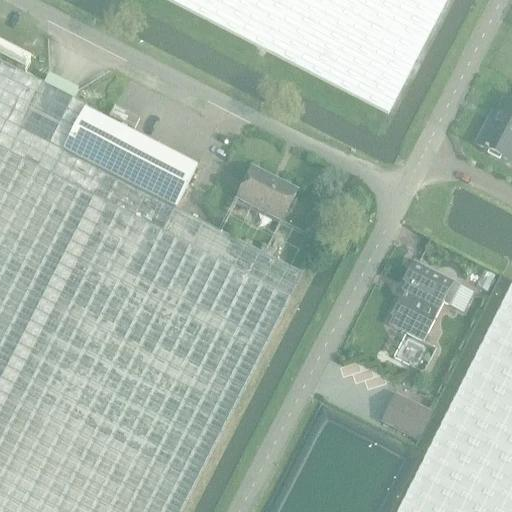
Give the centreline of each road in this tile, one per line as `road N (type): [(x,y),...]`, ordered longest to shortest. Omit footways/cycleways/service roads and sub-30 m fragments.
road 1 (unclassified): [(404,194),(21,0)]
road 2 (unclassified): [(240,511),(404,194)]
road 3 (unclassified): [(404,194),(504,0)]
